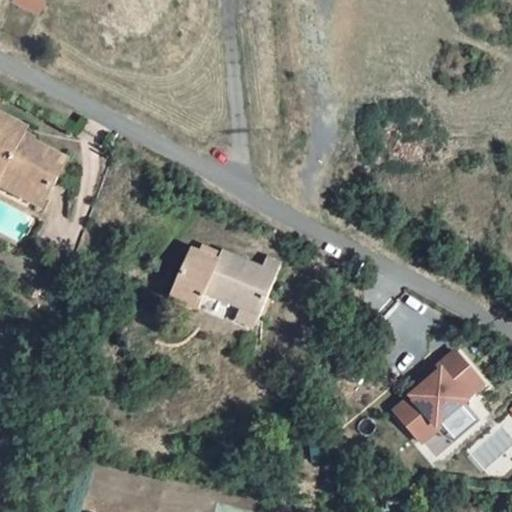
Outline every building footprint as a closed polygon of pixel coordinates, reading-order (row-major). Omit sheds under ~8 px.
[(13,0),(36,13),(43,0),(13,0)] [(0,177),(18,187),(15,193),(31,201),(56,153),(12,130),(17,121),(0,112),(0,177)] [(0,177),(0,185),(15,193),(18,187),(0,177)] [(210,295),(248,308),(267,315),(285,264),(269,258),(264,271),(239,261),(240,258),(226,253),(222,264),(195,253),(176,302),(203,311),(210,295)] [(267,315),(248,308),(242,321),(262,328),(267,315)] [(460,397),(478,383),(451,349),(417,377),(420,382),(406,393),(389,407),(416,440),(433,426),(432,424),(462,400),(460,397)] [(420,382),(417,377),(402,388),(406,393),(420,382)] [(251,511),(256,495),(213,483),(203,511),(251,511)] [(150,511),(98,492),(91,511),(150,511)]
